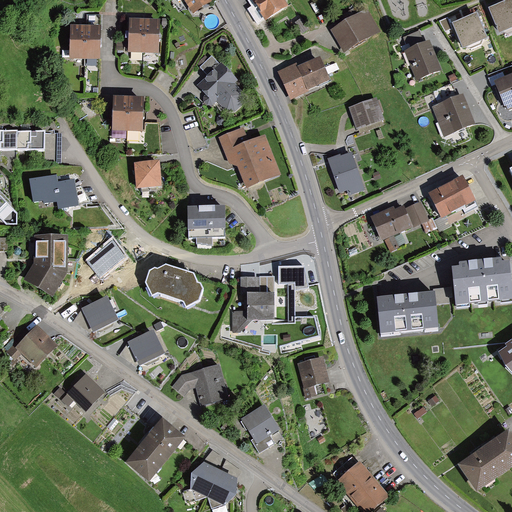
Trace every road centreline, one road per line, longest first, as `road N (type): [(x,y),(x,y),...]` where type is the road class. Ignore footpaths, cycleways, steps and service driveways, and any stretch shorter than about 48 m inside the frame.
road 1 (residential): [(0,291),(265,475)]
road 2 (tertiary): [(322,239),(367,398),(404,454),(466,511)]
road 3 (residential): [(109,15),(110,77),(165,102),(192,182),(235,203),(271,253)]
road 4 (residential): [(63,128),(102,192),(149,241),(204,259),(271,253)]
road 5 (tertiary): [(225,0),(276,98),(319,227)]
road 6 (residential): [(471,159),(319,227)]
road 7 (residential): [(382,290),(511,233)]
road 8 (residential): [(436,32),(505,143)]
